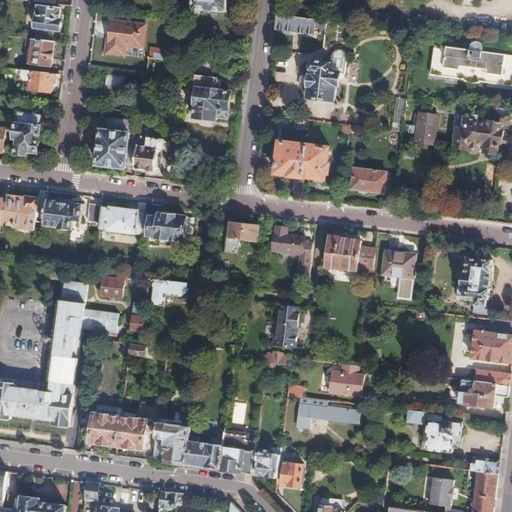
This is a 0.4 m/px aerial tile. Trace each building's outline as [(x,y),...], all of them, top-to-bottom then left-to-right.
[(189,0),(189,9),(194,9),(194,10),(228,12),(228,0),(189,0)] [(38,40),(52,42),(53,31),(61,32),(63,20),(61,20),(62,9),(40,7),(37,29),(40,29),(38,40)] [(315,34),(317,20),(287,16),(285,30),(315,34)] [(111,35),(109,54),(127,56),(128,46),(145,48),(148,25),(113,20),(111,35)] [(326,30),(327,21),(319,20),(318,29),(326,30)] [(53,68),(56,43),(52,42),(38,40),(29,39),(28,45),(34,46),(31,65),(53,68)] [(463,80),(473,81),(478,45),(477,45),(475,45),(474,46),(472,48),(471,49),(471,51),(436,47),(432,75),(444,77),(445,74),(459,77),(459,79),(462,80),(463,80)] [(478,45),(473,81),(486,83),(487,80),(503,83),(502,85),(511,86),(511,57),(483,53),(482,47),(481,46),(479,45),(478,45)] [(170,57),(171,50),(153,48),(152,59),(170,61),(170,57)] [(342,72),(347,73),(348,61),(349,55),(346,51),(343,49),(342,48),(337,50),(335,52),(333,62),(332,71),(342,72)] [(246,76),(248,57),(233,55),(230,74),(246,76)] [(0,57),(0,67),(13,69),(15,60),(0,57)] [(318,99),(335,101),(337,86),(341,86),(342,79),(342,72),(332,71),(333,62),(322,60),(312,59),(311,70),(313,71),(312,76),(311,86),(309,98),(318,99)] [(30,71),(25,70),(24,76),(28,80),(32,81),(31,88),(33,88),(33,90),(54,93),(55,83),(55,81),(53,80),(54,74),(30,71)] [(108,74),(106,84),(125,87),(126,76),(108,74)] [(303,77),(302,79),(302,81),(303,84),(305,85),(311,86),(312,76),(306,75),(304,76),(303,77)] [(196,118),(219,121),(219,118),(229,119),(233,93),(223,91),(218,90),(219,80),(220,79),(198,76),(194,101),(198,101),(196,118)] [(393,131),(404,133),(408,99),(397,98),(393,131)] [(20,112),(17,138),(19,138),(19,143),(17,153),(27,155),(27,151),(39,153),(44,115),(20,112)] [(458,133),(454,135),(453,141),(456,143),(456,148),(459,148),(459,149),(467,150),(467,149),(469,150),(470,147),(472,147),(471,152),(474,154),(478,154),(481,153),(481,149),(487,149),(487,153),(499,155),(501,144),(503,145),(503,144),(503,143),(504,138),(505,132),(503,131),(504,124),(510,125),(511,115),(496,113),(495,117),(494,123),(491,122),(466,119),(465,129),(458,129),(458,133)] [(439,116),(421,114),(417,143),(435,146),(439,116)] [(131,134),(132,126),(132,123),(131,123),(130,121),(130,120),(113,118),(113,119),(110,120),(108,131),(131,134)] [(313,120),(297,118),(296,128),(312,130),(313,120)] [(351,125),(344,124),(342,135),(350,136),(351,125)] [(0,152),(5,153),(8,129),(0,128),(0,152)] [(132,134),(131,134),(108,131),(105,130),(103,141),(102,149),(100,164),(127,168),(128,166),(132,138),(132,134)] [(138,167),(140,146),(141,139),(132,138),(128,166),(138,167)] [(138,167),(137,169),(139,169),(139,171),(146,172),(147,170),(157,172),(161,150),(165,150),(166,141),(150,139),(149,147),(140,146),(138,167)] [(292,176),(306,178),(306,177),(310,145),(282,142),(282,146),(281,151),(280,161),(278,173),(292,175),(292,176)] [(330,148),(310,145),(306,177),(316,178),(325,179),(327,179),(328,173),(330,174),(331,164),(329,164),(330,148)] [(388,173),(356,168),(354,188),(385,192),(388,173)] [(47,191),(42,190),(41,197),(27,195),(27,198),(10,196),(10,199),(4,198),(1,220),(17,222),(16,228),(35,230),(37,221),(37,218),(39,218),(40,207),(49,209),(50,201),(51,191),(47,191)] [(58,202),(50,201),(49,209),(47,222),(47,226),(64,228),(64,229),(70,230),(71,229),(74,229),(74,221),(84,222),(84,220),(85,205),(76,204),(75,205),(71,204),(58,202)] [(102,222),(101,229),(109,230),(109,232),(138,235),(138,234),(144,235),(146,220),(148,203),(144,203),(140,202),(139,210),(112,206),(111,208),(104,207),(102,222)] [(104,207),(104,206),(91,204),(89,221),(102,222),(104,207)] [(159,237),(159,239),(185,242),(186,233),(194,233),(196,219),(161,214),(161,219),(153,218),(152,218),(152,220),(150,236),(159,237)] [(261,227),(232,223),(230,238),(228,238),(226,253),(239,255),(241,240),(259,242),(261,227)] [(313,272),(316,244),(307,243),(307,237),(289,235),(290,227),(278,226),(275,251),(304,255),(302,271),(313,272)] [(375,270),(377,251),(362,249),(363,242),(341,239),(341,238),(332,237),(329,268),(359,272),(360,268),(375,270)] [(411,259),(411,254),(388,252),(386,275),(391,276),(404,277),(403,288),(402,297),(414,299),(418,260),(411,259)] [(466,287),(462,287),(461,297),(467,298),(472,298),(479,299),(478,305),(487,307),(488,300),(490,301),(491,289),(490,289),(493,260),(483,259),(483,261),(471,259),(469,275),(467,275),(466,287)] [(126,281),(105,278),(103,297),(124,299),(126,281)] [(191,295),(192,285),(157,280),(153,280),(151,280),(150,283),(155,284),(153,305),(166,306),(168,296),(186,298),(191,295)] [(85,311),(89,284),(66,282),(64,301),(60,300),(59,309),(57,311),(62,316),(61,319),(55,371),(54,381),(52,393),(45,392),(45,391),(37,390),(37,388),(33,387),(32,389),(17,387),(17,384),(1,381),(0,388),(0,417),(12,419),(12,414),(55,420),(54,425),(70,427),(82,335),(89,336),(90,329),(112,332),(114,314),(85,311)] [(133,330),(144,331),(144,326),(146,313),(148,304),(136,302),(135,315),(135,316),(133,330)] [(296,348),(302,307),(298,306),(280,304),(277,325),(275,346),(296,348)] [(146,313),(144,326),(151,327),(153,314),(146,313)] [(511,363),(511,335),(478,331),(475,359),(490,360),(490,362),(499,363),(499,362),(511,363)] [(131,353),(132,345),(124,344),(123,352),(131,353)] [(147,347),(142,347),(132,345),(131,353),(131,354),(146,356),(147,347)] [(294,368),(295,359),(284,358),(285,355),(275,354),(275,356),(270,355),(269,364),(276,365),(294,368)] [(363,368),(346,365),(345,373),(336,371),(333,376),(332,383),(334,386),(333,394),(365,398),(368,375),(362,374),(363,368)] [(479,382),(511,386),(511,384),(511,374),(480,371),(479,382)] [(479,382),(465,380),(462,404),(497,409),(498,404),(499,397),(506,398),(510,398),(511,386),(479,382)] [(306,387),(292,386),(290,396),(305,398),(306,387)] [(499,397),(498,404),(505,406),(506,398),(499,397)] [(328,401),(305,398),(304,404),(327,407),(328,401)] [(327,407),(304,404),(301,427),(313,428),(314,419),(362,425),(364,412),(327,407)] [(429,413),(411,411),(409,424),(427,426),(429,413)] [(93,443),(119,447),(123,418),(92,413),(92,415),(90,424),(95,425),(93,441),(93,443)] [(430,438),(434,414),(429,413),(427,426),(424,450),(430,451),(432,438),(430,438)] [(458,436),(459,424),(454,423),(455,417),(434,414),(430,438),(432,438),(430,451),(449,453),(451,441),(452,435),(458,436)] [(123,418),(119,447),(146,450),(148,432),(153,433),(154,423),(154,422),(150,421),(123,418)] [(184,422),(160,419),(160,423),(160,425),(183,428),(184,422)] [(87,441),(93,441),(95,425),(90,424),(89,424),(87,441)] [(177,463),(187,464),(190,442),(191,437),(192,426),(190,425),(190,427),(187,426),(187,428),(183,428),(160,425),(158,433),(157,444),(168,446),(166,458),(166,462),(167,462),(167,459),(177,461),(177,463)] [(224,447),(221,471),(246,474),(250,475),(253,475),(257,449),(258,442),(247,441),(247,437),(226,434),(225,441),(224,447)] [(187,464),(187,466),(201,468),(221,471),(224,447),(213,445),(202,444),(190,442),(187,464)] [(157,444),(155,456),(166,458),(168,446),(157,444)] [(261,449),(258,476),(260,476),(280,479),(282,465),(283,456),(272,455),(274,448),(273,446),(270,445),(269,451),(261,449)] [(284,449),(274,448),(272,455),(283,456),(284,449)] [(480,472),(501,475),(502,462),(478,459),(476,472),(480,472)] [(287,466),(282,465),(280,479),(279,485),(303,488),(305,467),(287,464),(287,466)] [(0,470),(0,511),(4,511),(5,509),(10,472),(0,470)] [(495,511),(497,504),(501,475),(480,472),(475,508),(470,507),(469,511),(495,511)] [(449,508),(454,509),(454,501),(455,501),(457,481),(437,479),(433,506),(449,508)] [(99,500),(101,484),(89,482),(87,501),(91,502),(92,499),(99,500)] [(386,507),(388,493),(374,491),(372,505),(386,507)] [(183,504),(184,495),(169,493),(164,492),(161,511),(172,511),(173,509),(172,508),(173,505),(175,507),(178,508),(180,507),(180,503),(183,504)] [(5,509),(4,511),(67,511),(68,506),(59,505),(59,507),(42,504),(42,501),(25,498),(25,500),(20,499),(20,496),(10,495),(8,509),(5,509)] [(322,511),(342,511),(341,511),(334,510),(334,509),(333,508),(334,500),(324,499),(322,511)] [(243,511),(240,509),(233,502),(231,511),(243,511)]
